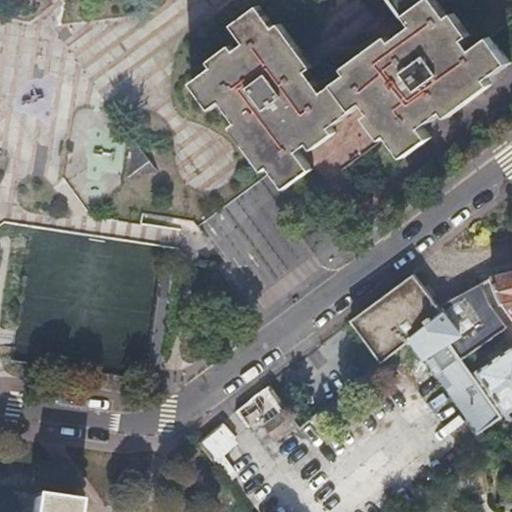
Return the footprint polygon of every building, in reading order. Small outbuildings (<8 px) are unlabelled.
[(326,92),(265,6),(238,24),(252,42),(195,82),(214,107),(223,100),(285,187),(312,167),(297,147),(308,139),(313,145),(334,129),(330,124),(361,102),(372,116),(367,119),(384,142),(388,139),(403,159),(429,141),(424,132),(445,118),(449,124),(495,91),(490,85),(510,71),(490,43),(474,54),(435,0),(395,0),(417,30),(326,92)] [(511,274),(492,280),(505,307),(508,306),(511,306),(511,274)] [(441,308),(416,276),(353,321),(385,363),(414,342),(441,308)] [(499,311),(505,307),(492,280),(483,283),(441,308),(414,342),(478,437),(511,414),(511,352),(478,375),(467,359),(511,330),(499,311)] [(511,330),(467,359),(478,375),(511,352),(511,306),(508,306),(505,307),(499,311),(511,330)] [(203,437),(208,444),(212,450),(227,438),(218,426),(203,437)] [(79,511),(81,504),(36,498),(34,511),(79,511)]
